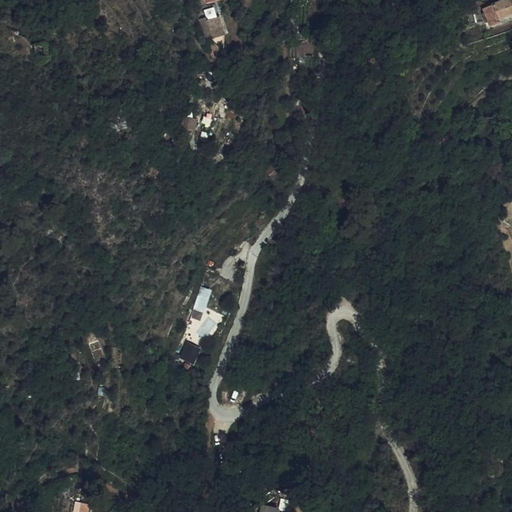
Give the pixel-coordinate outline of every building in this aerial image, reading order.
[(215,9),(224,6),(221,0),(210,0),(214,10),(215,9)] [(511,0),(500,0),(507,18),(511,16),(511,0)] [(231,27),(224,6),(215,9),(221,30),(231,27)] [(50,39),(42,41),(46,55),(54,53),(50,39)] [(202,54),(196,54),(202,67),(209,67),(202,54)] [(191,124),(199,125),(199,118),(204,115),(193,112),(191,124)] [(279,171),(285,165),(286,163),(278,155),(270,162),(273,164),(279,171)] [(269,176),(270,178),(279,171),(273,164),(264,172),(269,176)] [(188,349),(200,354),(205,341),(194,336),(188,349)]
